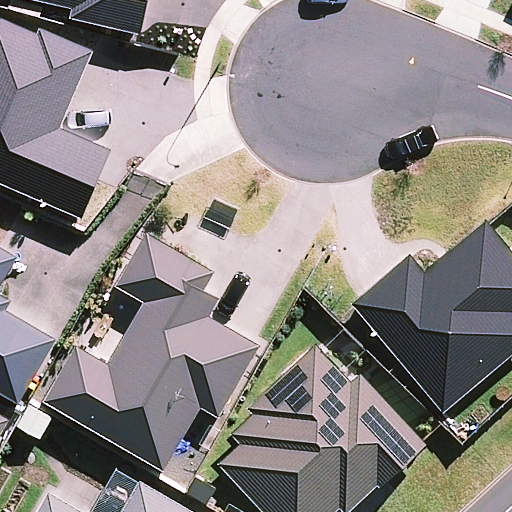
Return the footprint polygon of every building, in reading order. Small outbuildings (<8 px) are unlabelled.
[(48,0),(73,5),(70,16),(141,32),(148,0),(48,0)] [(0,179),(84,215),(112,148),(61,126),(94,48),(41,26),(39,31),(0,15),(0,179)] [(410,253),(353,301),(443,409),(511,352),(511,248),(490,222),(487,218),(424,270),(410,253)] [(77,343),(45,398),(165,468),(202,405),(220,415),(261,344),(210,315),(221,296),(204,287),(215,269),(147,231),(116,283),(146,300),(110,362),(77,343)] [(0,390),(19,401),(56,337),(6,309),(12,299),(0,292),(0,285),(17,255),(0,245),(0,390)] [(240,443),(220,461),(267,511),(332,511),(339,506),(344,511),(345,511),(377,483),(380,486),(427,442),(362,371),(352,380),(317,341),(248,404),(255,412),(231,433),(240,443)] [(0,435),(10,418),(0,412),(0,435)] [(91,511),(119,511),(138,481),(116,469),(91,511)] [(87,511),(49,490),(35,511),(196,511),(139,479),(138,481),(119,511),(87,511)]
